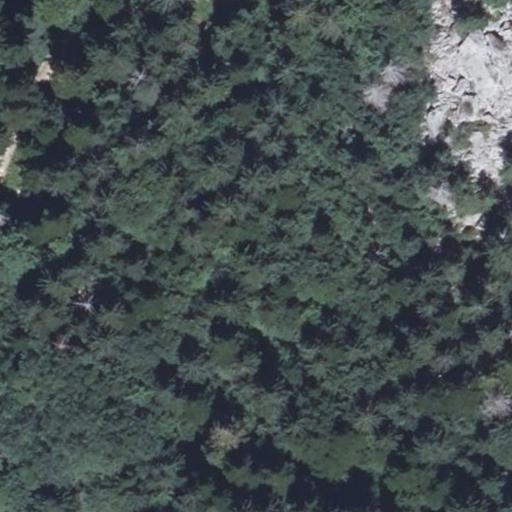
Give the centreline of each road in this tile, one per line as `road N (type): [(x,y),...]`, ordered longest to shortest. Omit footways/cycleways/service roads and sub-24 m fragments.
road 1 (track): [(374,511),(287,470),(180,465),(58,492),(30,511)]
road 2 (track): [(0,210),(40,114),(111,0)]
